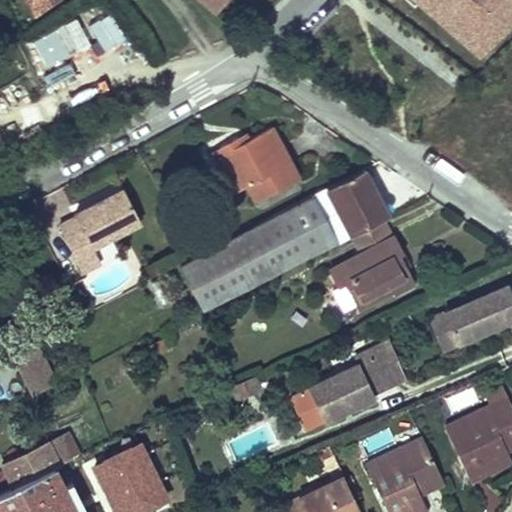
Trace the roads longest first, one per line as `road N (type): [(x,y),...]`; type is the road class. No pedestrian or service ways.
road 1 (residential): [(511,229),(256,56)]
road 2 (residential): [(256,56),(0,188)]
